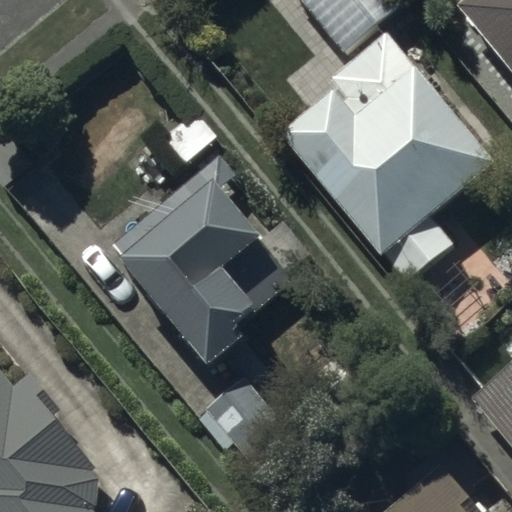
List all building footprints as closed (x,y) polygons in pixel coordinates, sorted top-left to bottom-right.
[(297,0),(344,58),(409,5),(405,0),(297,0)] [(511,0),(470,0),(458,10),(511,77),(511,0)] [(330,84),(337,93),(282,141),(405,289),(453,250),(431,223),(497,169),(387,36),(330,84)] [(238,331),(294,284),(220,195),(239,179),(221,158),(216,162),(211,156),(197,168),(203,175),(113,251),(124,263),(121,266),(208,375),(248,343),(238,331)] [(511,370),(472,401),(511,449),(511,370)] [(0,511),(95,511),(97,477),(53,421),(59,415),(29,377),(13,390),(0,373),(0,511)] [(296,443),(247,380),(199,420),(227,453),(234,448),(256,475),(296,443)] [(478,511),(467,499),(488,481),(456,445),(436,463),(440,469),(391,511),(478,511)]
